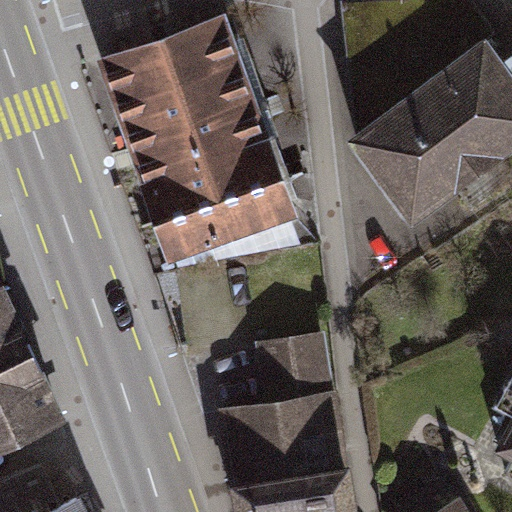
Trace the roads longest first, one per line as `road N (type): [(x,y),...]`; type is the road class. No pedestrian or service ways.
road 1 (primary): [(168,511),(0,39)]
road 2 (residential): [(116,0),(0,32)]
